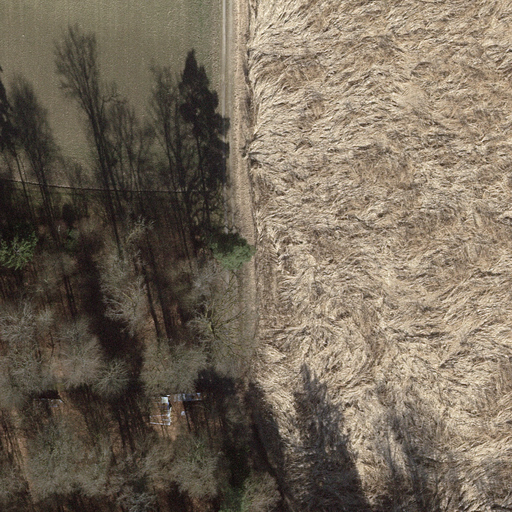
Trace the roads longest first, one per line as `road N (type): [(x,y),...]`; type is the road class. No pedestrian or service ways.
road 1 (track): [(269,511),(235,343),(232,0)]
road 2 (track): [(241,374),(141,387),(0,386)]
